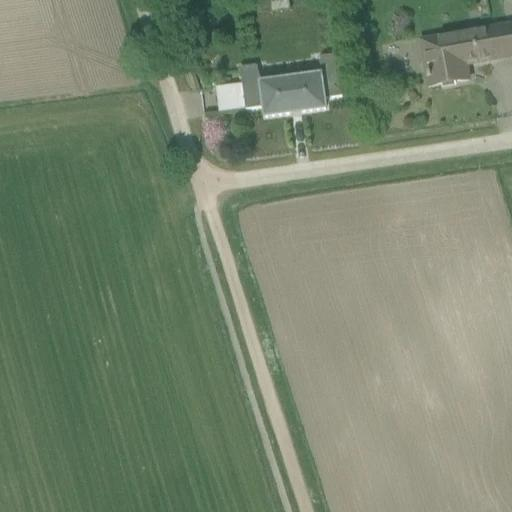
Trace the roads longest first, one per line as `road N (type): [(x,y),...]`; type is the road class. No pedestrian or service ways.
road 1 (track): [(205,181),(303,511)]
road 2 (residential): [(205,181),(511,143)]
road 3 (residential): [(205,181),(195,173),(140,0)]
